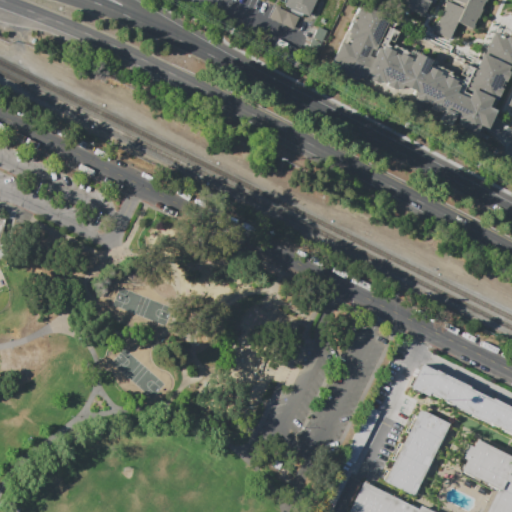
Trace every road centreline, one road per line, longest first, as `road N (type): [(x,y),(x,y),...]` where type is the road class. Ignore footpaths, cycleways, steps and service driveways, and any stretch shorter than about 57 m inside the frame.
road 1 (residential): [(511,370),(0,114)]
road 2 (trunk): [(0,0),(200,88),(511,249)]
road 3 (trunk): [(511,212),(139,22)]
